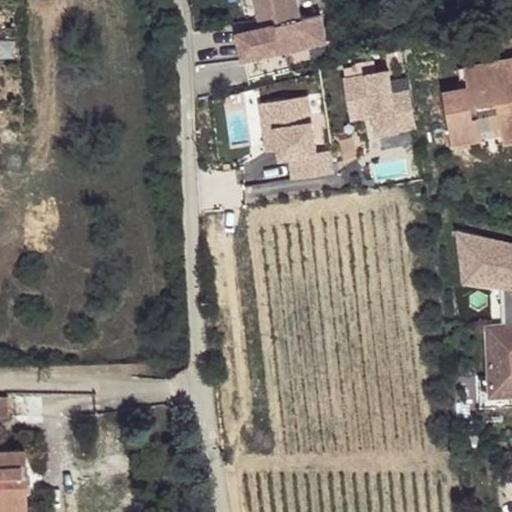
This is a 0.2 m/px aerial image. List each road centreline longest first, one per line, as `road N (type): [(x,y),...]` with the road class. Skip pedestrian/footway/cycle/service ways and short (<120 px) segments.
road 1 (residential): [(223,511),(199,386),(180,0)]
road 2 (unknown): [(199,386),(122,397),(68,419),(59,434),(56,500)]
